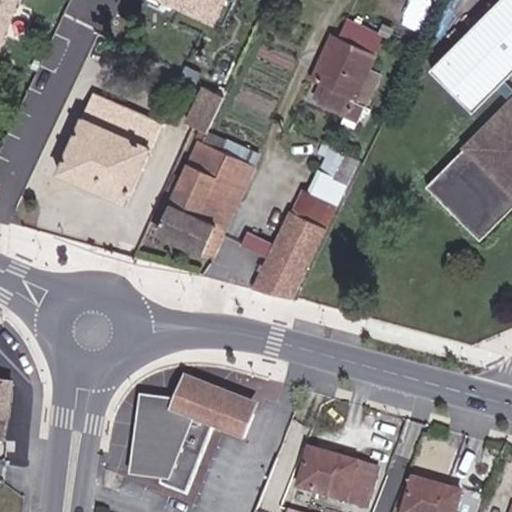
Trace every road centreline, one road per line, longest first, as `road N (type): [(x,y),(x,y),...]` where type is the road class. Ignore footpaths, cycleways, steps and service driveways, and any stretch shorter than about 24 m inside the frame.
road 1 (secondary): [(511,407),(274,342),(136,331)]
road 2 (secondary): [(66,511),(85,371)]
